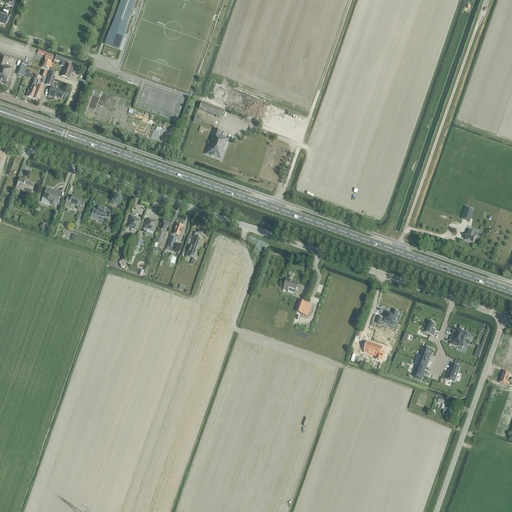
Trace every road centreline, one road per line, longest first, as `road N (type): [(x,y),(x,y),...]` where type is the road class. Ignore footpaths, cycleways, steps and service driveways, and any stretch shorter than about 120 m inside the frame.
road 1 (tertiary): [(453,300),(0,140)]
road 2 (primary): [(511,290),(64,134)]
road 3 (track): [(404,231),(484,4)]
road 4 (tertiary): [(436,511),(503,318)]
